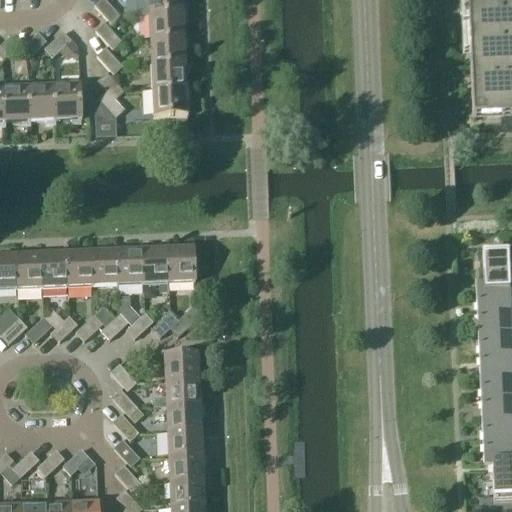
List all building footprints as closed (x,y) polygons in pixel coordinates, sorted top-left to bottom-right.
[(111,27),(120,18),(103,0),(102,0),(94,8),(111,27)] [(148,0),(149,17),(183,15),(182,0),(148,0)] [(511,0),(466,0),(472,122),(511,119),(511,0)] [(150,42),(184,40),(183,15),(149,17),(150,42)] [(112,52),(121,43),(104,25),(95,34),(112,52)] [(52,61),(71,44),(64,34),(44,52),(52,61)] [(27,62),(47,44),(39,35),(19,53),(27,62)] [(0,60),(2,63),(22,45),(14,36),(0,48),(0,60)] [(152,67),(185,66),(184,40),(150,42),(152,67)] [(113,78),(122,68),(106,50),(96,59),(113,78)] [(153,92),(186,91),(185,66),(152,67),(153,92)] [(116,102),(123,93),(107,76),(98,84),(107,93),(116,102)] [(52,90),(54,123),(80,121),(78,89),(52,90)] [(29,124),(54,123),(52,90),(27,91),(29,124)] [(3,125),(29,124),(27,91),(2,92),(3,125)] [(186,91),(153,92),(154,118),(188,117),(186,91)] [(116,102),(107,93),(99,101),(116,119),(124,110),(116,102)] [(168,252),(169,286),(196,285),(194,251),(168,252)] [(144,287),(169,286),(168,252),(142,253),(144,287)] [(484,294),(509,293),(508,252),(483,253),(485,292),(484,293),(484,294)] [(118,288),(144,287),(142,253),(117,254),(118,288)] [(93,289),(118,288),(117,254),(92,255),(93,289)] [(68,290),(93,289),(92,255),(66,256),(68,290)] [(42,291),(68,290),(66,256),(41,258),(42,291)] [(17,293),(42,291),(41,258),(16,259),(17,293)] [(0,293),(17,293),(16,259),(0,259),(0,293)] [(510,313),(509,293),(484,294),(484,293),(485,292),(477,293),(478,315),(510,313)] [(479,336),(511,335),(510,313),(478,315),(479,336)] [(170,332),(178,324),(170,315),(151,332),(160,341),(170,332)] [(170,332),(177,340),(196,324),(187,315),(178,324),(170,332)] [(134,342),(153,325),(145,316),(126,333),(134,342)] [(109,343),(128,326),(119,317),(101,335),(109,343)] [(83,345),(102,327),(94,318),(75,336),(83,345)] [(59,345),(77,328),(69,319),(51,337),(59,345)] [(9,347),(27,330),(19,321),(0,339),(9,347)] [(33,346),(52,329),(44,321),(25,338),(33,346)] [(480,358),(511,356),(511,349),(511,335),(479,336),(480,358)] [(481,379),(511,377),(511,356),(480,358),(481,379)] [(164,385),(199,383),(197,359),(163,360),(164,385)] [(136,386),(135,384),(119,367),(110,376),(128,395),(136,386)] [(482,402),(511,400),(511,377),(481,379),(482,402)] [(165,410),(200,408),(199,383),(164,385),(165,400),(154,400),(155,410),(165,410)] [(129,420),(137,411),(120,392),(111,400),(129,420)] [(483,424),(511,422),(511,400),(482,402),(483,424)] [(166,435),(201,433),(200,408),(165,410),(166,435)] [(129,445),(139,437),(122,418),(113,426),(129,445)] [(484,445),(511,443),(511,422),(483,424),(484,445)] [(167,461),(202,459),(201,433),(166,435),(167,461)] [(130,470),(140,462),(123,443),(114,452),(130,470)] [(492,467),(511,465),(511,443),(484,445),(485,468),(492,468),(492,467)] [(71,481),(90,464),(82,455),(63,473),(71,481)] [(22,482),(40,464),(32,456),(14,473),(22,482)] [(47,482),(65,464),(57,456),(39,473),(47,482)] [(0,479),(15,466),(7,458),(0,464),(0,479)] [(169,486),(203,484),(202,459),(167,461),(169,486)] [(511,465),(492,467),(492,468),(494,506),(511,505),(511,465)] [(132,495),(141,487),(124,469),(115,477),(132,495)] [(170,511),(204,510),(203,484),(169,486),(170,511)] [(141,511),(125,494),(116,502),(125,511),(141,511)]
